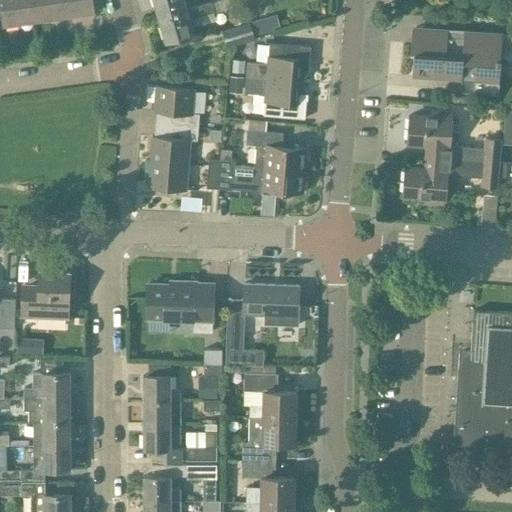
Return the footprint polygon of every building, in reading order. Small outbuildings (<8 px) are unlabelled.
[(0,0),(4,26),(27,23),(35,22),(31,0),(0,0)] [(31,0),(35,22),(49,19),(64,17),(61,0),(31,0)] [(61,0),(64,17),(71,16),(94,13),(92,0),(61,0)] [(153,0),(159,17),(187,9),(184,0),(153,0)] [(214,13),(244,5),(242,0),(219,0),(211,2),(214,13)] [(211,2),(200,5),(187,9),(159,17),(166,41),(194,33),(190,19),(214,13),(211,2)] [(227,48),(255,39),(250,23),(222,31),(227,48)] [(500,54),(511,36),(511,34),(502,34),(502,33),(424,27),(423,35),(416,34),(413,76),(462,79),(461,92),(498,94),(499,82),(500,59),(503,56),(500,54)] [(511,36),(500,54),(503,56),(511,61),(511,59),(511,36)] [(245,78),(298,82),(299,69),(302,69),(309,64),(311,47),(268,44),(267,63),(246,62),(245,78)] [(298,82),(245,78),(244,94),(263,95),(262,116),(304,119),(306,100),(300,95),(297,94),(298,82)] [(154,112),(166,113),(165,126),(198,129),(199,114),(192,113),(194,90),(156,87),(154,112)] [(424,157),(432,157),(500,162),(502,138),(484,137),(484,148),(458,146),(459,132),(451,131),(452,120),(450,120),(450,114),(433,112),(432,118),(409,116),(407,143),(425,145),(424,157)] [(248,121),(247,131),(265,132),(266,122),(248,121)] [(150,163),(187,165),(189,140),(197,140),(198,129),(165,126),(164,138),(152,137),(150,163)] [(246,146),(256,147),(254,168),(304,172),(306,149),(275,147),(276,133),(265,132),(247,131),(246,146)] [(498,187),(500,162),(432,157),(424,157),(423,169),(406,167),(404,196),(426,197),(425,203),(442,205),(443,199),(445,199),(446,187),(454,188),(455,175),(481,177),(481,186),(498,187)] [(208,158),(206,188),(219,188),(221,159),(208,158)] [(221,159),(219,188),(233,189),(233,184),(234,167),(235,160),(230,160),(222,159),(221,159)] [(187,165),(150,163),(148,188),(185,190),(187,165)] [(234,167),(233,184),(253,185),(253,191),(264,191),(264,190),(303,193),(304,172),(254,168),(234,167)] [(67,316),(69,272),(38,271),(38,288),(22,287),(21,314),(67,316)] [(212,331),(213,296),(214,282),(197,282),(197,280),(179,280),(178,284),(148,283),(147,317),(194,318),(194,330),(212,331)] [(229,297),(227,350),(242,351),(244,326),(244,312),(264,313),(264,325),(297,326),(297,315),(298,284),(245,282),(244,298),(229,297)] [(511,312),(474,309),(471,353),(459,352),(453,443),(495,446),(495,442),(511,443),(511,312)] [(9,357),(0,356),(0,366),(9,367),(9,357)] [(222,364),(204,365),(204,375),(222,375),(222,364)] [(35,387),(24,388),(24,398),(70,397),(69,372),(42,373),(35,373),(35,387)] [(244,391),(263,391),(262,406),(250,405),(250,415),(296,417),(297,390),(278,390),(278,374),(244,372),(244,391)] [(143,399),(180,399),(180,389),(170,389),(170,374),(143,374),(143,399)] [(10,398),(0,397),(0,407),(10,408),(10,398)] [(28,410),(29,422),(33,422),(70,421),(70,397),(24,398),(24,410),(28,410)] [(180,399),(143,399),(143,424),(180,423),(180,399)] [(221,400),(204,400),(204,410),(221,410),(221,400)] [(242,458),(276,459),(276,442),(295,442),(296,417),(250,415),(249,442),(243,442),(242,458)] [(70,421),(33,422),(33,445),(33,446),(42,446),(70,446),(70,421)] [(180,423),(143,424),(143,448),(152,448),(152,460),(182,460),(182,446),(180,446),(180,423)] [(187,461),(217,460),(216,432),(206,432),(206,447),(187,447),(187,461)] [(0,445),(9,445),(9,435),(0,435),(0,445)] [(34,469),(45,469),(45,470),(70,470),(70,446),(42,446),(33,446),(33,455),(34,469)] [(261,477),(260,487),(246,487),(246,501),(294,503),(295,476),(275,476),(276,459),(242,458),(242,477),(261,477)] [(217,464),(186,464),(186,479),(203,479),(203,500),(205,500),(216,500),(216,479),(217,479),(217,464)] [(0,482),(21,482),(23,482),(22,469),(0,469),(0,482)] [(23,482),(45,482),(45,470),(45,469),(34,469),(22,469),(23,482)] [(143,501),(181,500),(180,489),(170,489),(170,475),(142,475),(143,501)] [(21,482),(0,482),(0,495),(21,495),(21,482)] [(70,511),(70,494),(45,494),(45,482),(23,482),(21,482),(21,495),(31,494),(31,511),(70,511)] [(180,511),(181,500),(143,501),(142,511),(180,511)] [(203,500),(203,511),(209,511),(220,511),(220,500),(216,500),(205,500),(203,500)] [(293,511),(294,503),(246,501),(245,511),(293,511)]
